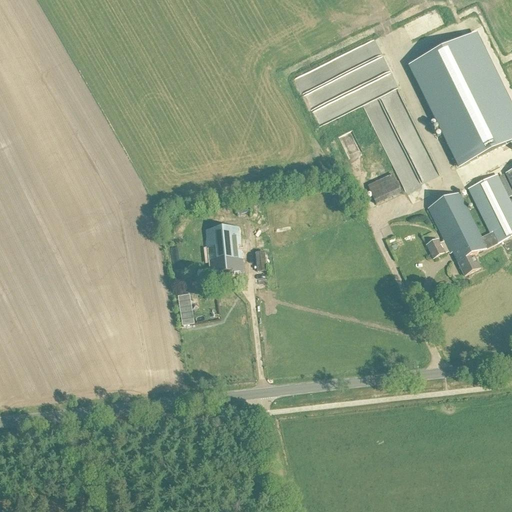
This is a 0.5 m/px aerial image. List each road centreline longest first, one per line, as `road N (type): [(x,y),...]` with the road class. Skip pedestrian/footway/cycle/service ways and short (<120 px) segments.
road 1 (tertiary): [(0,422),(261,395)]
road 2 (tertiary): [(261,395),(511,365)]
road 3 (unclassified): [(288,511),(261,395)]
